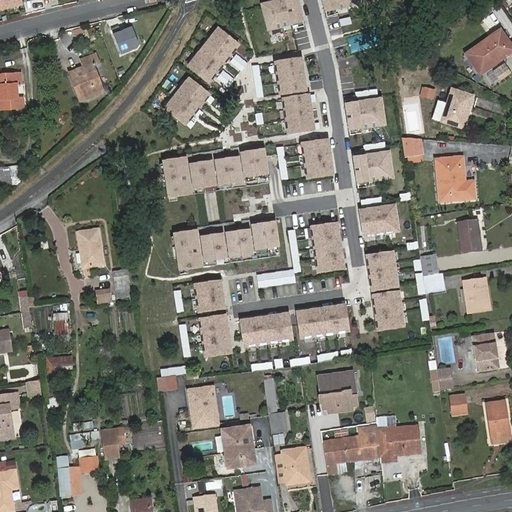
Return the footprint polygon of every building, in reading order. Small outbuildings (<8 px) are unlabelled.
[(0,0),(0,11),(22,6),(20,0),(0,0)] [(285,0),(263,6),(269,31),(293,25),(304,22),(298,0),(285,0)] [(322,0),(326,13),(337,10),(361,4),(359,0),(322,0)] [(340,21),(341,27),(352,25),(350,18),(340,21)] [(430,26),(417,32),(422,44),(430,40),(436,38),(430,26)] [(123,30),(115,33),(124,58),(139,52),(142,49),(136,32),(125,36),(123,30)] [(239,46),(219,30),(188,67),(208,84),(239,46)] [(509,49),(511,47),(511,44),(501,30),(466,53),(479,74),(511,53),(509,49)] [(230,62),(242,72),(248,64),(236,55),(230,62)] [(76,72),(84,99),(104,92),(96,67),(101,66),(99,57),(85,62),(88,68),(76,72)] [(276,63),(280,95),(306,92),(301,60),(276,63)] [(259,66),(252,67),(257,99),(264,98),(259,66)] [(223,71),(217,79),(229,88),(235,81),(223,71)] [(81,100),(84,99),(76,72),(73,73),(81,100)] [(0,110),(24,108),(23,97),(18,98),(17,85),(22,85),(20,73),(0,75),(0,110)] [(209,96),(189,79),(165,109),(185,125),(189,120),(194,114),(198,109),(205,100),(209,96)] [(449,89),(440,121),(463,128),(472,95),(449,89)] [(377,90),(355,93),(356,99),(378,97),(377,90)] [(209,96),(205,100),(210,104),(214,99),(209,96)] [(288,135),(314,131),(313,125),(310,103),(309,96),(283,100),(288,135)] [(357,104),(346,105),(350,131),(360,129),(361,129),(385,126),(381,100),(367,102),(357,104)] [(198,109),(194,114),(199,118),(203,113),(198,109)] [(262,114),(255,115),(257,126),(263,125),(262,114)] [(189,120),(185,125),(190,129),(194,124),(189,120)] [(420,156),(418,139),(403,138),(402,138),(405,158),(420,156)] [(333,176),(328,141),(302,145),(307,180),(333,176)] [(283,147),(277,148),(281,181),(288,179),(283,147)] [(267,175),(264,150),(241,153),(244,178),(256,176),(267,175)] [(364,157),(354,158),(357,184),(368,183),(369,182),(393,179),(389,153),(375,155),(365,157),(364,157)] [(186,157),(163,160),(164,165),(165,175),(169,197),(191,194),(186,157)] [(239,157),(216,160),(219,185),(231,184),(242,182),(239,157)] [(437,160),(440,202),(475,199),(474,182),(466,183),(464,158),(437,160)] [(216,186),(213,161),(190,164),(193,189),(216,186)] [(0,165),(0,178),(2,179),(2,183),(23,183),(22,165),(0,165)] [(361,201),(362,208),(383,205),(382,198),(371,199),(361,201)] [(395,206),(360,211),(364,237),(399,232),(395,206)] [(317,221),(333,217),(331,212),(316,215),(317,221)] [(455,223),(460,255),(480,251),(475,220),(455,223)] [(275,223),(252,226),(256,251),(267,249),(279,247),(276,231),(275,223)] [(337,224),(311,228),(318,273),(344,269),(337,224)] [(76,233),(79,251),(82,250),(85,267),(102,265),(97,230),(76,233)] [(250,230),(227,234),(230,258),(242,257),(253,255),(250,230)] [(295,230),(288,231),(294,270),(294,273),(301,273),(295,230)] [(197,231),(174,234),(175,237),(180,271),(202,268),(197,231)] [(204,262),(227,259),(224,234),(201,238),(204,262)] [(407,244),(407,251),(419,249),(418,243),(407,244)] [(367,257),(372,292),(398,288),(392,253),(367,257)] [(424,277),(438,275),(435,254),(420,257),(422,276),(423,277),(424,277)] [(294,270),(257,276),(259,289),(295,283),(294,273),(294,270)] [(130,292),(127,272),(114,274),(117,294),(130,292)] [(441,291),(438,275),(424,277),(423,277),(423,278),(425,293),(441,291)] [(461,283),(466,314),(485,311),(480,280),(461,283)] [(199,313),(225,309),(221,282),(195,286),(199,313)] [(97,289),(97,303),(113,302),(113,289),(97,289)] [(181,291),(174,292),(177,313),(184,312),(181,291)] [(398,293),(372,297),(378,331),(404,327),(398,293)] [(29,313),(27,298),(21,299),(23,314),(29,313)] [(429,321),(426,300),(419,301),(423,322),(429,321)] [(345,306),(297,313),(301,339),(348,332),(345,306)] [(25,329),(32,328),(29,313),(23,314),(25,329)] [(288,315),(240,322),(244,347),(292,340),(288,315)] [(231,354),(225,316),(199,320),(205,357),(231,354)] [(55,321),(59,345),(70,343),(66,319),(55,321)] [(179,326),(184,358),(190,357),(186,325),(179,326)] [(10,331),(0,332),(0,333),(4,353),(13,351),(10,331)] [(470,337),(476,372),(498,369),(492,334),(470,337)] [(342,359),(352,357),(351,350),(340,352),(342,359)] [(339,359),(337,352),(317,356),(318,363),(339,359)] [(74,356),(47,356),(47,371),(74,370),(74,356)] [(310,358),(299,360),(300,366),(302,366),(311,365),(310,358)] [(272,370),(271,363),(251,365),(252,372),(272,370)] [(160,370),(161,378),(165,377),(174,376),(186,374),(185,367),(160,370)] [(437,370),(440,391),(452,388),(449,368),(437,370)] [(358,409),(353,373),(321,376),(324,398),(323,398),(324,405),(326,405),(326,412),(331,412),(332,416),(353,414),(353,410),(358,409)] [(165,377),(167,391),(176,389),(174,376),(165,377)] [(29,400),(41,398),(39,381),(27,383),(29,400)] [(188,399),(193,429),(218,425),(212,386),(187,391),(188,395),(190,394),(191,398),(188,399)] [(0,439),(15,437),(11,410),(21,408),(18,394),(0,396),(0,439)] [(450,398),(453,416),(466,414),(464,396),(450,398)] [(50,398),(50,407),(60,407),(60,398),(50,398)] [(485,405),(491,440),(509,437),(503,402),(485,405)] [(373,409),(366,410),(368,421),(375,419),(373,409)] [(270,413),(273,435),(289,433),(286,411),(270,413)] [(386,439),(379,440),(381,458),(420,452),(416,424),(384,429),(386,439)] [(222,431),(225,452),(227,452),(229,468),(252,465),(249,442),(252,442),(250,426),(222,431)] [(379,440),(378,427),(357,430),(358,438),(323,443),(326,466),(381,458),(379,440)] [(117,428),(101,430),(105,461),(121,459),(117,428)] [(274,435),(275,445),(286,444),(285,434),(274,435)] [(281,448),(286,484),(305,481),(303,464),(308,464),(305,445),(281,448)] [(280,485),(286,484),(281,448),(276,449),(280,485)] [(191,451),(181,451),(181,460),(191,460),(191,451)] [(22,477),(32,476),(30,456),(19,457),(22,477)] [(79,460),(81,473),(96,471),(94,458),(79,460)] [(333,465),(326,466),(328,477),(335,476),(333,465)] [(0,471),(0,511),(12,511),(9,489),(18,487),(15,469),(0,471)] [(183,484),(184,492),(196,490),(195,482),(183,484)] [(235,492),(236,511),(270,511),(269,502),(261,503),(257,504),(256,501),(261,500),(259,489),(235,492)] [(214,511),(213,495),(191,498),(193,511),(214,511)] [(130,503),(131,509),(151,506),(150,500),(130,503)]
